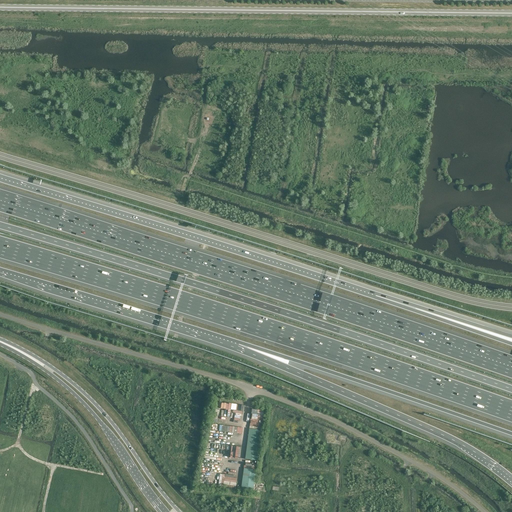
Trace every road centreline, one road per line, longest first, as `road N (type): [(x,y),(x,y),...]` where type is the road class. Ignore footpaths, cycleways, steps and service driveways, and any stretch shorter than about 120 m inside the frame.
road 1 (motorway): [(511,367),(0,200)]
road 2 (motorway): [(0,225),(511,389)]
road 3 (motorway): [(0,247),(511,411)]
road 4 (unclassified): [(483,511),(431,472),(326,417),(0,314)]
road 5 (tertiary): [(511,14),(0,7)]
road 6 (motorway): [(375,297),(0,179)]
road 7 (motorway): [(238,344),(453,440),(511,478)]
road 8 (motorway): [(238,344),(511,434)]
road 9 (motorway): [(0,271),(238,344)]
road 10 (secondary): [(178,511),(101,410),(29,356)]
road 11 (unclassified): [(0,354),(29,371),(83,430),(131,511)]
road 12 (secondary): [(29,356),(85,405),(164,511)]
road 13 (track): [(36,385),(18,443),(28,457),(53,465),(41,511)]
road 14 (motorway): [(511,344),(375,297)]
road 15 (motorway): [(511,337),(375,297)]
